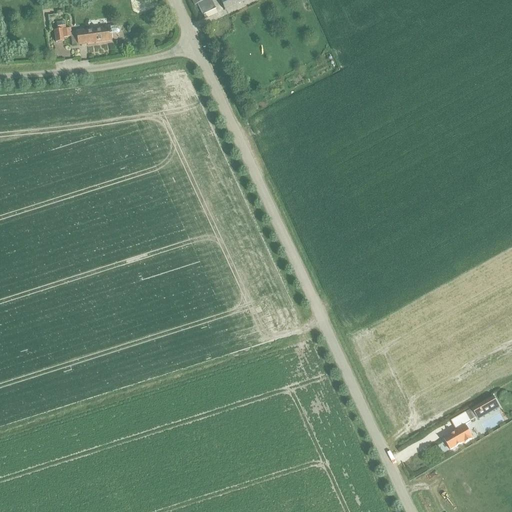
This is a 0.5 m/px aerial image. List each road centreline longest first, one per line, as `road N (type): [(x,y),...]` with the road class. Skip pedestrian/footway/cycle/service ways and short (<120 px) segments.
road 1 (tertiary): [(413,511),(192,47)]
road 2 (unclassified): [(192,47),(0,76)]
